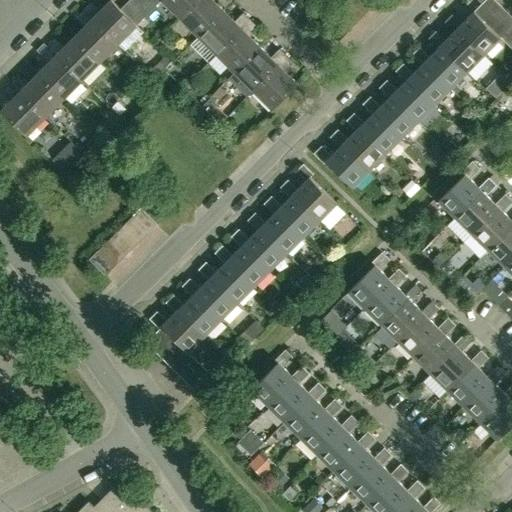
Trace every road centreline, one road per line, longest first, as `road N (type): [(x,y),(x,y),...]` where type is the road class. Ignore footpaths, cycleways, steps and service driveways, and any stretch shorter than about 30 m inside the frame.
road 1 (residential): [(82,341),(336,87)]
road 2 (residential): [(476,506),(368,407)]
road 3 (residential): [(82,341),(0,228)]
road 4 (residential): [(336,87),(426,0)]
road 5 (residential): [(88,461),(0,374)]
road 6 (residential): [(336,87),(248,0)]
